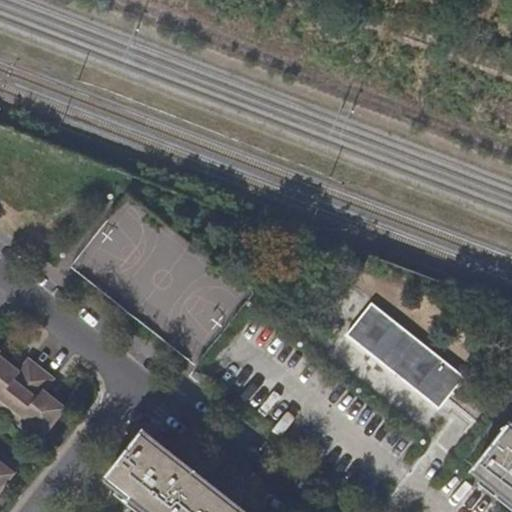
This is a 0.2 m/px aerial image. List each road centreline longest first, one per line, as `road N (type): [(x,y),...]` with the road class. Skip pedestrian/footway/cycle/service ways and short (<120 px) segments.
road 1 (residential): [(130,386),(292,511)]
road 2 (residential): [(0,278),(130,386)]
road 3 (residential): [(34,511),(130,386)]
